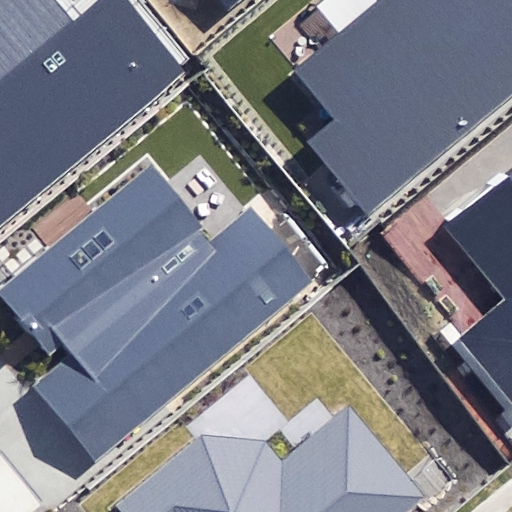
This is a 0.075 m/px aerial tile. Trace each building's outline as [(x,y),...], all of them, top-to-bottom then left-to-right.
[(0,0),(0,225),(193,70),(135,0),(89,0),(77,10),(68,0),(0,0)] [(217,0),(226,10),(238,0),(217,0)] [(317,146),(374,215),(511,98),(511,0),(323,0),(319,4),(344,33),(298,72),(343,124),(317,146)] [(467,336),(511,388),(511,166),(443,225),(508,301),(467,336)] [(99,461),(308,285),(248,214),(210,246),(148,172),(0,296),(0,300),(52,362),(68,348),(75,357),(38,388),(99,461)] [(410,511),(428,498),(352,403),(283,458),(269,441),(199,434),(108,506),(112,511),(410,511)]
